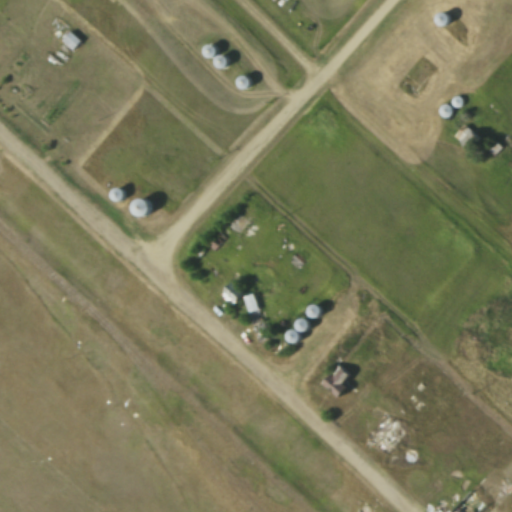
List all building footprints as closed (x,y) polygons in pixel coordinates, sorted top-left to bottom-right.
[(449,26),(451,25),(452,23),(453,21),(453,19),(453,16),(451,15),(449,13),(447,12),(445,13),(443,13),(441,15),(439,17),(439,19),(439,22),(440,24),(442,26),(444,27),(447,27),(449,26)] [(208,46),(206,48),(205,50),(205,53),(206,55),(207,57),(209,58),(211,59),(214,59),(216,58),(218,56),(219,54),(219,52),(219,49),(218,47),(216,46),(214,45),(212,45),(209,45),(208,46)] [(229,66),(230,64),(231,62),(231,60),(230,58),(228,56),(226,55),(223,55),(221,55),(219,56),(218,58),(217,60),(217,62),(217,64),(218,66),(220,68),(222,68),(225,69),(227,68),(229,66)] [(416,62),(399,82),(413,94),(431,74),(416,62)] [(238,82),(239,84),(240,87),(242,89),(244,90),(247,90),(249,89),(251,88),(253,86),(253,83),(253,81),(253,79),(251,77),(249,76),(247,75),(245,75),(243,76),(240,77),(239,79),(238,82)] [(454,98),(453,99),(452,101),(452,103),(453,105),(454,106),(456,107),(458,108),(460,108),(461,107),(463,105),(464,104),(464,102),(464,100),(463,99),(462,97),(460,96),(458,96),(456,96),(454,98)] [(12,107),(41,133),(49,124),(21,98),(12,107)] [(453,113),(453,111),(453,108),(451,106),(450,105),(447,104),(445,104),(443,105),(441,107),(440,109),(439,111),(440,113),(441,115),(442,117),(444,118),(446,118),(449,118),(451,117),(452,115),(453,113)] [(457,136),(471,150),(482,139),(468,125),(457,136)] [(115,193),(115,195),(115,198),(116,200),(118,202),(120,203),(123,203),(125,203),(127,201),(129,199),(130,197),(130,195),(129,192),(128,190),(126,189),(123,188),(121,188),(119,189),(117,191),(115,193)] [(139,202),(138,205),(137,208),(138,211),(139,213),(141,216),(144,217),(147,217),(150,217),(153,215),(155,213),(156,210),(156,207),(155,204),(153,201),(150,199),(147,199),(144,199),(142,200),(139,202)] [(223,295),(235,308),(248,295),(237,283),(223,295)] [(246,300),(258,296),(272,339),(261,343),(246,300)] [(315,307),(313,309),(313,311),(313,313),(313,315),(315,317),(317,318),(319,319),(321,319),(323,318),(325,316),(326,314),(327,312),(326,309),(325,307),(323,306),(321,305),(319,305),(317,306),(315,307)] [(301,329),(302,330),(304,332),(306,333),(308,333),(310,332),(312,331),(313,329),(314,327),(313,325),(313,323),(311,321),(309,320),(307,319),(305,320),(303,321),(301,322),(300,324),(300,326),(301,329)] [(292,334),(291,336),(291,339),(291,341),(292,342),(294,344),(296,345),(298,345),(300,344),(302,343),(304,341),(304,339),(304,337),(303,334),(302,333),(300,332),(297,331),(295,332),(293,333),(292,334)] [(327,383),(342,397),(350,389),(345,384),(353,376),(342,366),(327,383)] [(454,511),(482,511),(487,507),(472,493),(454,511)]
